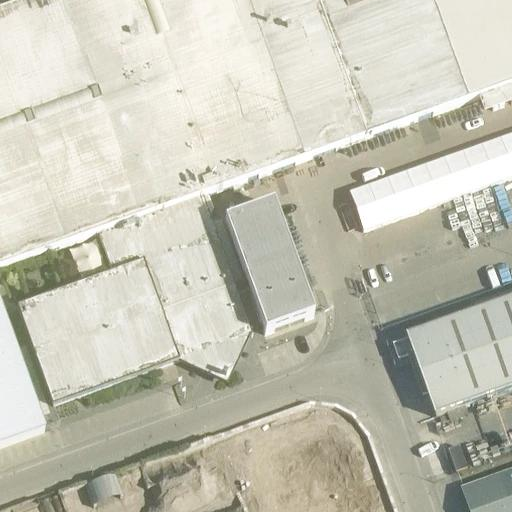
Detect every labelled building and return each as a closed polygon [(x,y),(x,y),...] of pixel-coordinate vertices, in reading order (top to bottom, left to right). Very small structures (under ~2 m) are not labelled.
[(511,0),(43,0),(0,15),(0,272),(99,237),(113,277),(18,311),(53,408),(175,364),(227,388),(250,339),(251,339),(252,338),(210,220),(214,212),(209,198),(467,105),(511,89),(511,0)] [(478,316),(408,341),(416,363),(418,368),(430,401),(437,420),(511,393),(511,288),(473,302),(478,316)] [(480,410),(484,421),(507,413),(503,402),(480,410)] [(442,426),(449,424),(446,417),(440,420),(442,426)] [(356,511),(339,450),(320,456),(313,431),(251,448),(261,486),(298,476),(307,511),(356,511)] [(452,475),(479,468),(474,447),(447,453),(452,475)] [(469,511),(511,511),(511,473),(462,492),(469,511)]
